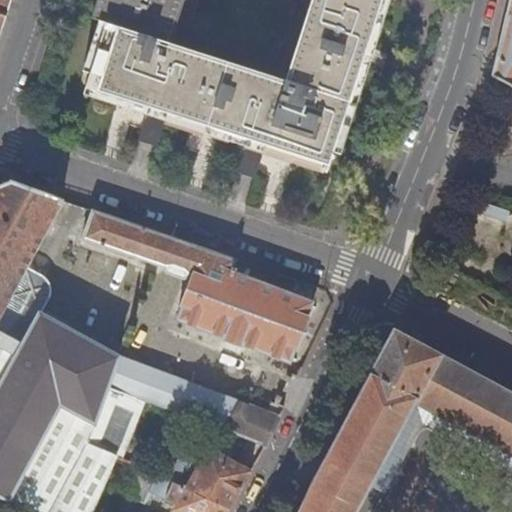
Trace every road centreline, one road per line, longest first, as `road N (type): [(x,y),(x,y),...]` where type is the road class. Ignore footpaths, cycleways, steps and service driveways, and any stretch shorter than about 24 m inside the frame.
road 1 (residential): [(371,287),(0,153)]
road 2 (unclassified): [(475,0),(443,130),(371,287)]
road 3 (residential): [(252,511),(371,287)]
road 4 (residential): [(0,118),(37,0)]
